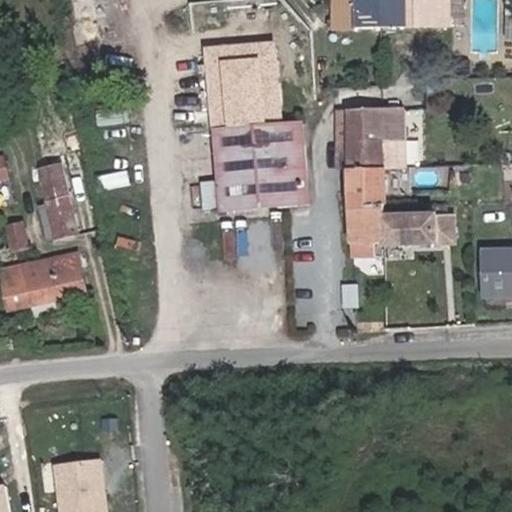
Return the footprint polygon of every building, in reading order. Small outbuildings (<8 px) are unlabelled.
[(381,28),(380,0),(354,0),(355,28),(381,28)] [(409,28),(408,0),(380,0),(381,28),(409,28)] [(283,125),(275,46),(209,51),(217,131),(283,125)] [(409,168),(405,109),(350,110),(349,110),(349,169),(387,169),(409,168)] [(349,169),(349,110),(339,110),(339,170),(349,169)] [(304,123),(283,125),(217,131),(223,211),(310,204),(304,123)] [(7,156),(0,157),(0,177),(10,176),(7,156)] [(80,234),(63,166),(41,171),(58,239),(80,234)] [(387,207),(387,169),(349,169),(350,208),(385,207),(387,207)] [(8,188),(0,190),(0,203),(10,201),(8,188)] [(385,217),(385,207),(350,208),(352,257),(386,256),(385,246),(385,217)] [(439,243),(438,215),(385,217),(385,246),(439,243)] [(28,247),(24,226),(9,230),(14,251),(28,247)] [(511,250),(486,252),(487,297),(511,295),(511,250)] [(88,294),(79,255),(3,272),(11,311),(88,294)] [(61,461),(63,511),(114,511),(111,457),(61,461)] [(15,511),(11,483),(0,484),(0,511),(15,511)]
